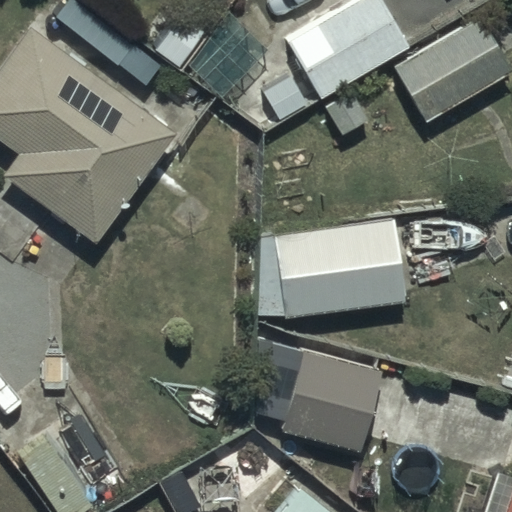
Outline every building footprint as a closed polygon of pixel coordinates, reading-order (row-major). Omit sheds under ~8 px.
[(344,0),(281,36),(314,93),(404,40),(380,0),(344,0)] [(182,62),(215,92),(261,49),(223,8),(182,62)] [(389,65),(420,117),(504,67),(472,14),(389,65)] [(168,127),(23,20),(0,50),(0,140),(12,149),(0,165),(0,171),(87,235),(168,127)] [(279,309),(280,312),(396,298),(386,215),(243,232),(253,312),(279,309)] [(374,365),(298,345),(276,426),(352,446),(374,365)] [(48,432),(25,446),(64,511),(72,511),(90,502),(48,432)] [(511,511),(511,463),(495,511),(511,511)] [(331,511),(295,483),(272,511),(331,511)]
